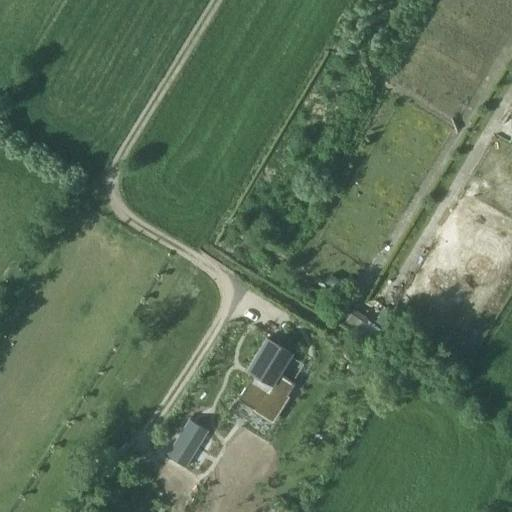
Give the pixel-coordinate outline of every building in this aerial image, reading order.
[(399,273),(411,273),(411,259),(413,259),(412,249),(398,250),(399,273)] [(410,290),(393,290),(393,298),(397,297),(398,314),(410,313),(410,290)] [(347,304),(338,319),(359,333),(368,318),(347,304)] [(277,401),(287,382),(276,376),(290,353),(266,339),(242,380),(277,401)] [(189,423),(169,456),(185,465),(206,434),(189,423)] [(245,453),(254,431),(240,425),(231,448),(245,453)]
